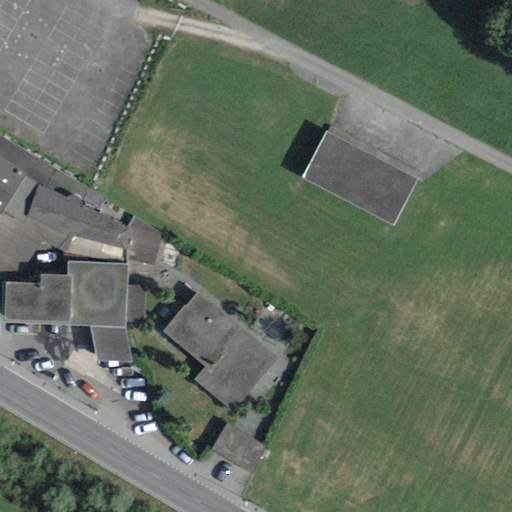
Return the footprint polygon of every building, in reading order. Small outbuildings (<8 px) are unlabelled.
[(329,136),(305,180),(392,227),(416,183),(329,136)] [(0,204),(18,175),(0,163),(0,204)] [(45,165),(30,225),(161,259),(168,229),(135,221),(135,220),(75,205),(83,175),(45,165)] [(4,320),(125,322),(126,263),(69,261),(68,273),(44,272),(44,283),(5,282),(4,320)] [(268,351),(198,292),(169,326),(240,384),(268,351)] [(225,428),(213,449),(252,471),(264,450),(225,428)]
